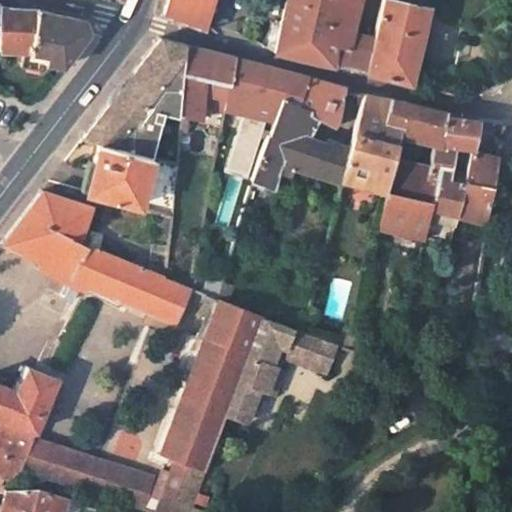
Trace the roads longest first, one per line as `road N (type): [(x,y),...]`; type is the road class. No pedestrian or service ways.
road 1 (unclassified): [(134,20),(509,115)]
road 2 (residential): [(509,346),(486,341),(509,115)]
road 3 (secondary): [(134,20),(0,197)]
